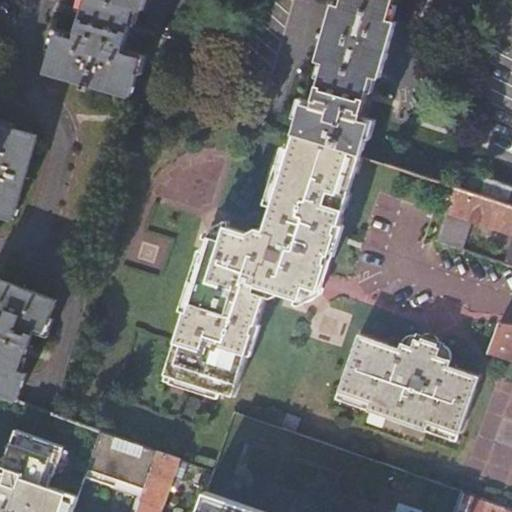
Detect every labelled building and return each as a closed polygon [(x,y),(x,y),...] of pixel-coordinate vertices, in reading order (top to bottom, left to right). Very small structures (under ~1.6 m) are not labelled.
[(89,0),(78,40),(59,34),(48,73),(87,84),(85,88),(93,91),(94,86),(132,97),(143,59),(124,53),(137,9),(144,11),(147,0),(89,0)] [(338,147),(363,155),(372,124),(361,121),(374,76),(382,78),(398,18),(391,16),(395,0),(344,0),(344,2),(337,0),(320,60),(327,63),(315,107),(305,104),(297,134),(299,135),(338,147)] [(0,215),(14,219),(38,136),(1,125),(0,126),(0,215)] [(187,309),(183,322),(251,345),(255,333),(252,332),(255,323),(258,324),(267,295),(274,297),(283,291),(302,297),(306,283),(321,287),(339,232),(336,231),(339,223),(342,224),(351,195),(345,193),(352,169),(359,171),(363,155),(338,147),(299,135),(294,151),(289,149),(271,205),(273,206),(271,215),(268,214),(263,230),(257,228),(249,236),(228,230),(225,239),(211,235),(190,301),(192,302),(190,310),(187,309)] [(351,195),(359,171),(352,169),(345,193),(351,195)] [(480,194),(510,204),(511,199),(511,186),(486,178),(480,194)] [(511,204),(510,204),(480,194),(457,186),(438,240),(461,248),(470,220),(511,233),(511,246),(507,263),(511,264),(511,204)] [(225,239),(228,230),(225,229),(222,229),(219,229),(217,230),(215,231),(213,233),(211,235),(225,239)] [(0,394),(18,400),(26,377),(19,374),(35,331),(45,334),(56,304),(0,283),(0,394)] [(306,283),(302,297),(304,298),(306,298),(308,297),(310,297),(312,296),(314,295),(316,294),(318,292),(320,289),(321,287),(306,283)] [(184,342),(175,373),(235,394),(251,345),(183,322),(177,340),(184,342)] [(490,354),(511,361),(511,324),(500,324),(490,354)] [(361,333),(345,376),(465,418),(480,377),(450,366),(452,360),(439,355),(441,348),(419,340),(417,347),(403,342),(401,348),(361,333)] [(403,340),(403,342),(417,347),(419,340),(421,336),(419,336),(418,335),(416,335),(414,334),(412,335),(410,335),(408,336),(407,337),(404,339),(403,340)] [(439,355),(452,360),(452,358),(452,356),(452,354),(452,352),(451,350),(449,349),(448,347),(447,346),(445,345),(443,344),(442,344),(441,348),(439,355)] [(235,394),(175,373),(174,376),(235,395),(235,394)] [(465,418),(345,376),(342,382),(374,394),(371,401),(430,423),(432,416),(462,426),(465,418)] [(374,394),(342,382),(340,390),(371,401),(374,394)] [(459,434),(462,426),(432,416),(430,423),(459,434)] [(0,511),(73,511),(79,496),(50,486),(54,474),(57,475),(58,470),(66,448),(66,447),(19,430),(6,466),(0,463),(0,511)] [(159,451),(102,430),(86,476),(143,496),(159,451)] [(72,451),(66,448),(58,470),(65,472),(72,451)] [(142,501),(163,508),(181,459),(159,451),(143,496),(142,501)] [(199,511),(274,511),(207,489),(199,511)] [(511,511),(511,510),(463,493),(456,511),(511,511)] [(162,511),(163,508),(142,501),(137,511),(162,511)]
